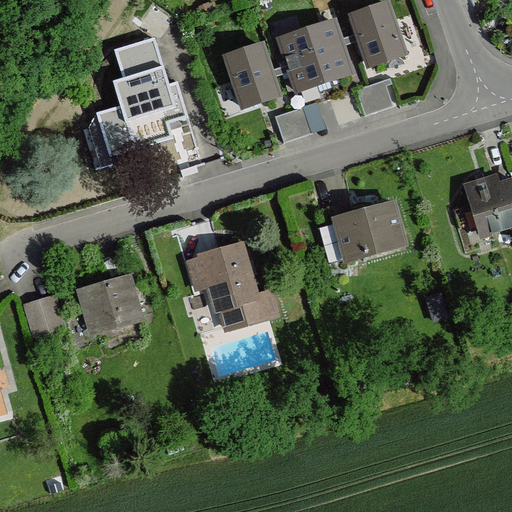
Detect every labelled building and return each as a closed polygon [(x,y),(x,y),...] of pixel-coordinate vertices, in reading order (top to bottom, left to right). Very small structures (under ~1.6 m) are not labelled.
[(370,68),(412,54),(392,0),(387,0),(351,13),(370,68)] [(351,73),(334,25),(283,42),(300,90),(351,73)] [(268,39),(226,53),(244,109),(287,94),(268,39)] [(176,108),(155,41),(117,52),(137,119),(176,108)] [(374,110),(396,98),(385,78),(363,90),(374,110)] [(288,135),(329,127),(324,102),(283,110),(288,135)] [(511,184),(498,189),(495,178),(469,185),(485,236),(511,227),(511,184)] [(405,245),(394,206),(338,221),(338,224),(348,259),(349,260),(405,245)] [(348,259),(338,224),(321,229),(331,264),(348,259)] [(256,297),(242,248),(204,258),(212,288),(218,310),(224,308),(230,330),(278,316),(271,293),(256,297)] [(212,288),(204,258),(188,263),(196,292),(212,288)] [(140,319),(129,280),(83,293),(95,332),(140,319)] [(64,327),(55,297),(26,306),(35,336),(64,327)] [(339,405),(335,392),(323,396),(327,409),(339,405)]
